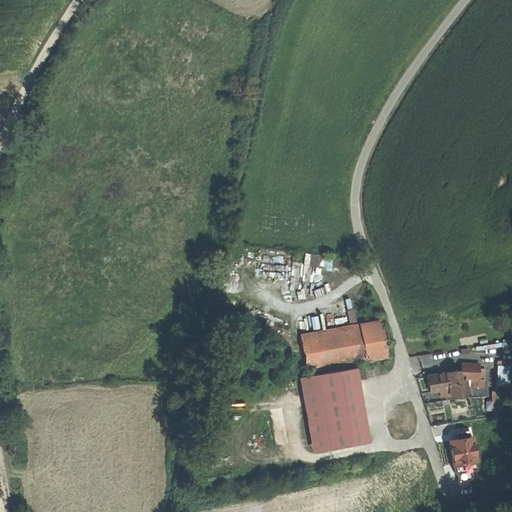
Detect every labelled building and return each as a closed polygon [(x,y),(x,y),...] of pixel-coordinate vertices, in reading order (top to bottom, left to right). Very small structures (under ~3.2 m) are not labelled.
[(335,255),(334,265),(361,269),(358,258),(335,255)] [(381,320),(361,323),(367,358),(387,355),(381,320)] [(308,369),(367,358),(361,323),(302,334),(308,369)] [(462,362),(462,368),(462,377),(465,377),(479,378),(480,368),(480,363),(462,362)] [(511,363),(498,364),(499,385),(511,384),(511,363)] [(357,365),(317,372),(330,446),(370,439),(357,365)] [(462,368),(448,371),(451,386),(452,394),(468,392),(465,377),(462,377),(462,368)] [(488,368),(480,368),(479,378),(488,378),(488,368)] [(431,390),(451,386),(448,371),(428,374),(429,381),(431,390)] [(314,449),(330,446),(317,372),(301,375),(314,449)] [(453,452),(454,462),(477,458),(473,436),(451,439),(453,452)] [(481,458),(477,458),(454,462),(456,472),(482,467),(481,458)]
